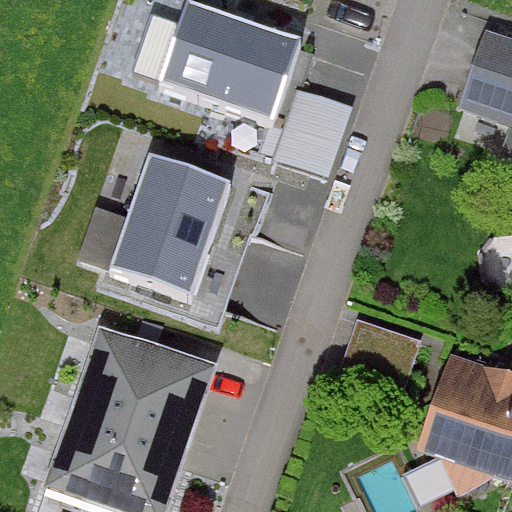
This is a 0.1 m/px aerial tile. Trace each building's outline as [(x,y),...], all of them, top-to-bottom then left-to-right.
[(191,0),(187,0),(161,81),(275,118),(302,36),(191,0)] [(511,38),(485,29),(458,107),(511,125),(501,153),(511,156),(511,38)] [(353,107),(298,89),(274,162),(328,180),(353,107)] [(127,217),(111,265),(195,293),(233,180),(150,152),(127,217)] [(110,270),(111,265),(127,217),(96,207),(78,260),(110,270)] [(358,318),(340,370),(403,392),(422,341),(358,318)] [(99,324),(45,486),(123,511),(165,511),(216,363),(99,324)] [(511,371),(450,351),(417,449),(440,457),(455,490),(457,496),(496,476),(511,481),(511,371)] [(455,490),(440,457),(405,473),(420,506),(455,490)]
